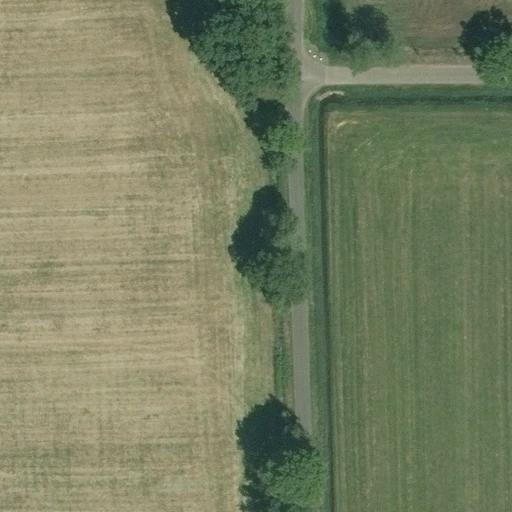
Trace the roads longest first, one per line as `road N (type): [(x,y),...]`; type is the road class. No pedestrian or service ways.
road 1 (unclassified): [(308,511),(295,82)]
road 2 (unclassified): [(511,81),(295,82)]
